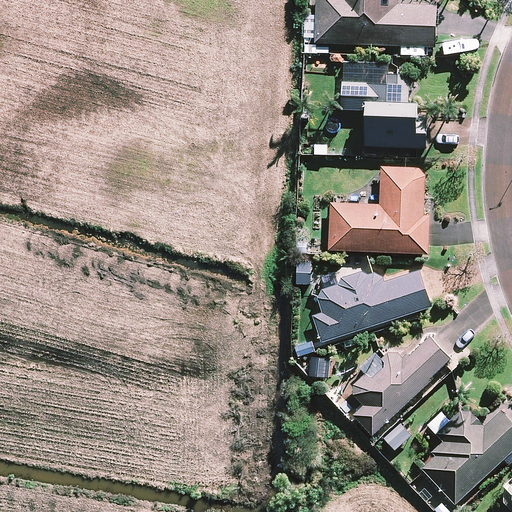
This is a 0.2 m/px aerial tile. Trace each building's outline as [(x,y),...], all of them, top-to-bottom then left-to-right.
[(322,0),(321,45),(440,50),(441,8),(403,7),(402,0),(322,0)] [(369,148),(431,150),(432,117),(422,116),(422,104),(413,103),(414,76),(392,75),(391,85),(348,84),(347,112),(370,113),(369,148)] [(335,204),(333,252),(433,256),(434,218),(429,217),(430,177),(423,170),(385,168),(384,206),(335,204)] [(311,263),(298,262),(296,283),(310,284),(311,263)] [(317,318),(326,344),(436,308),(424,272),(389,283),(388,279),(379,275),(372,277),(367,273),(346,280),(343,286),(327,292),(323,301),(327,314),(317,318)] [(434,379),(455,360),(434,338),(414,357),(412,355),(408,359),(403,354),(393,354),(358,387),(358,396),(368,407),(358,416),(377,437),(436,381),(434,379)] [(426,470),(459,506),(511,457),(511,418),(506,412),(489,428),(475,413),(472,415),(467,410),(440,435),(447,443),(436,453),(439,457),(426,470)]
